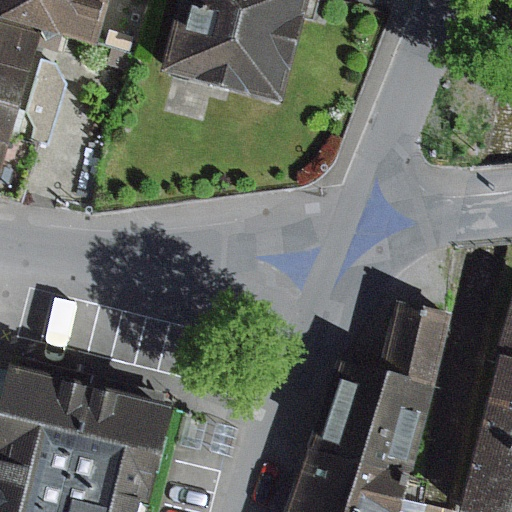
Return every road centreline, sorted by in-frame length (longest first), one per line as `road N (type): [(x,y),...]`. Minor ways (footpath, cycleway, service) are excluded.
road 1 (tertiary): [(0,242),(83,258),(175,260),(349,244)]
road 2 (residential): [(251,511),(349,244)]
road 3 (tertiary): [(445,0),(349,244)]
road 4 (tertiary): [(511,217),(349,244)]
